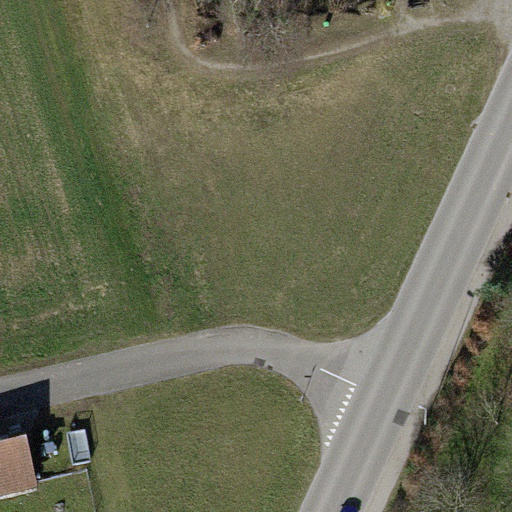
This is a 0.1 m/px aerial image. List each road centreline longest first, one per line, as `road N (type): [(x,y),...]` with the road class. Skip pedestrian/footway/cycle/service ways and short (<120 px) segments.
road 1 (residential): [(389,406),(248,343),(0,397)]
road 2 (tertiary): [(511,139),(389,406)]
